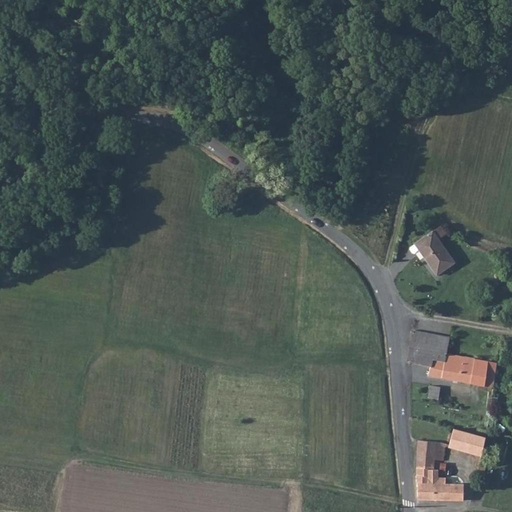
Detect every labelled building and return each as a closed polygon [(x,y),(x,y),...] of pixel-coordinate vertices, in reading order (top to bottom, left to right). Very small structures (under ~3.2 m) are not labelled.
[(446,234),(441,228),(411,250),(411,252),(414,255),(416,256),(421,252),(439,277),(456,265),(438,240),(446,234)] [(464,364),(465,358),(447,355),(450,340),(415,333),(412,346),(412,349),(435,356),(435,354),(447,357),(446,364),(463,367),(464,364)] [(431,370),(429,378),(484,390),(489,363),(475,360),(473,366),(464,364),(463,367),(446,364),(447,357),(435,354),(435,356),(412,349),(408,365),(431,370)] [(492,392),(498,365),(489,363),(484,390),(492,392)] [(430,388),(428,401),(439,402),(440,389),(430,388)] [(474,437),(455,431),(450,449),(483,458),(487,440),(474,437)] [(418,442),(418,457),(445,462),(445,445),(418,442)] [(435,462),(445,462),(418,457),(418,470),(429,471),(435,471),(435,462)] [(418,479),(429,479),(429,471),(418,470),(418,479)] [(429,484),(438,485),(439,473),(438,472),(435,471),(429,471),(429,479),(429,484)] [(429,479),(418,479),(418,485),(418,500),(435,501),(435,489),(446,490),(446,485),(438,485),(429,484),(429,479)] [(435,501),(464,501),(465,486),(446,485),(446,490),(435,489),(435,501)]
